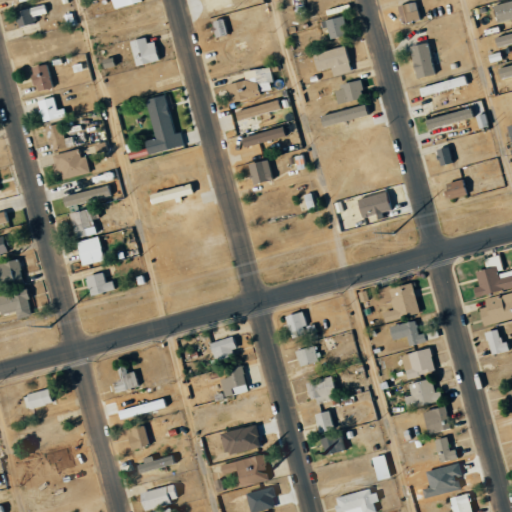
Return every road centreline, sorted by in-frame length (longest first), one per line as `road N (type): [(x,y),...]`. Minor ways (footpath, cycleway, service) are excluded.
road 1 (residential): [(368,0),(507,511)]
road 2 (residential): [(0,372),(511,234)]
road 3 (residential): [(176,0),(313,511)]
road 4 (residential): [(0,54),(122,511)]
